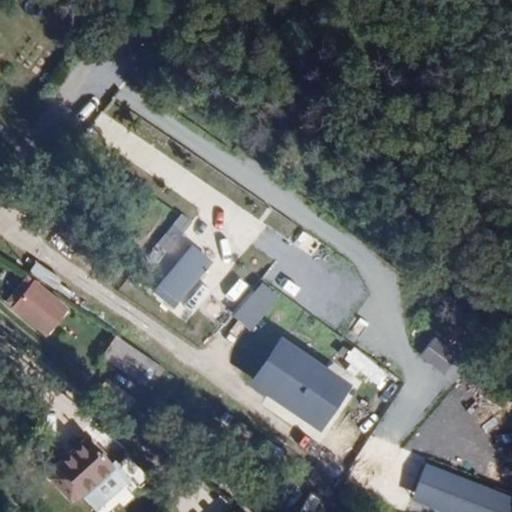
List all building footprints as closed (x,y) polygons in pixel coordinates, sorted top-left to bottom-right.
[(175,311),(207,258),(181,243),(150,296),(175,311)] [(246,331),(275,297),(256,281),(227,316),(246,331)] [(67,285),(60,296),(87,313),(94,303),(67,285)] [(39,329),(60,304),(53,298),(33,323),(39,329)] [(286,323),(294,307),(275,298),(267,314),(286,323)] [(94,332),(60,304),(39,329),(74,357),(94,332)] [(271,335),(239,383),(312,431),(343,383),(271,335)] [(456,360),(433,340),(421,354),(445,373),(456,360)] [(375,389),(386,373),(349,347),(338,363),(375,389)] [(142,357),(130,374),(174,404),(186,386),(142,357)] [(125,398),(99,376),(90,386),(117,408),(125,398)] [(356,416),(366,396),(353,389),(343,410),(356,416)] [(111,468),(85,440),(50,474),(50,481),(69,502),(76,502),(111,468)] [(428,504),(440,475),(420,467),(409,496),(428,504)] [(449,511),(511,511),(511,502),(440,475),(428,504),(449,511)] [(238,511),(228,503),(220,511),(238,511)]
